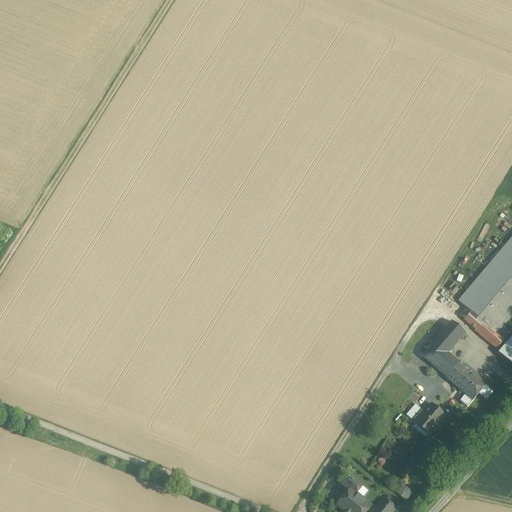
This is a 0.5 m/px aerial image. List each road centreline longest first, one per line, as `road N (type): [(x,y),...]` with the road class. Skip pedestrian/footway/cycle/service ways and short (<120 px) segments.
road 1 (track): [(172,0),(0,266)]
road 2 (residential): [(0,408),(263,511)]
